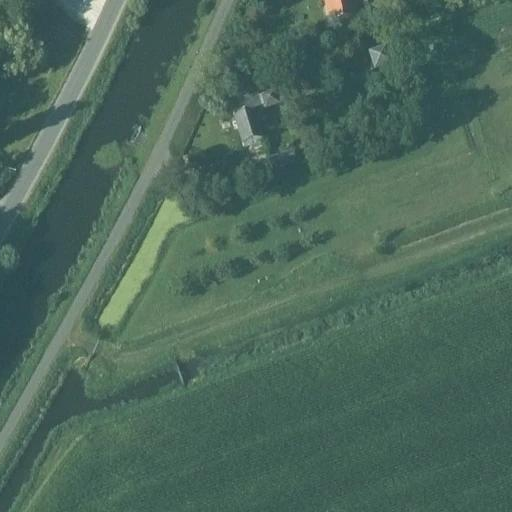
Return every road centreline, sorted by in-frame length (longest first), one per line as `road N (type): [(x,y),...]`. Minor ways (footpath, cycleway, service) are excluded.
road 1 (unclassified): [(0,444),(106,251),(226,0)]
road 2 (tertiary): [(0,217),(113,0)]
